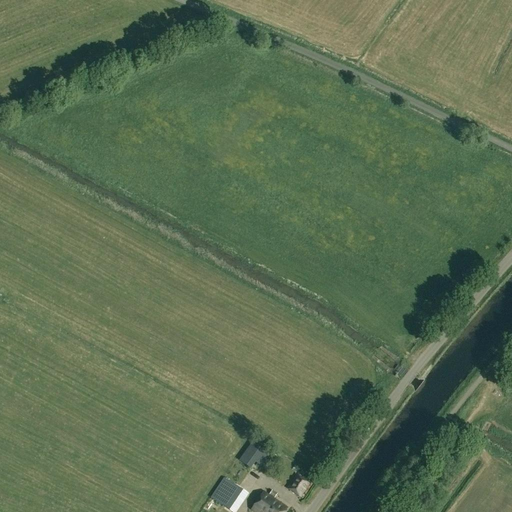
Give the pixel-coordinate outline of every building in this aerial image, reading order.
[(254,440),(246,452),(239,461),(250,469),(255,462),(266,470),(276,456),(254,440)] [(301,498),(310,482),(296,472),(286,488),(301,498)] [(231,511),(236,511),(248,495),(223,478),(210,498),(231,511)] [(274,499),(277,494),(272,490),(269,495),(274,499)] [(251,510),(253,511),(285,511),(287,509),(264,493),(251,510)]
